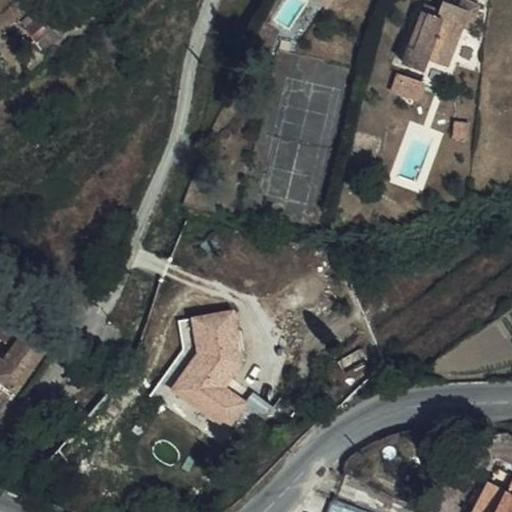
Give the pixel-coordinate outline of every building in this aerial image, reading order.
[(29,30),(58,7),(52,0),(23,24),(29,30)] [(469,13),(463,29),(470,32),(480,6),(463,0),(460,9),(469,13)] [(411,44),(403,64),(425,72),(429,59),(448,67),(463,29),(469,13),(460,9),(445,3),(437,18),(429,14),(417,44),(411,44)] [(62,12),(58,7),(29,30),(36,40),(67,17),(70,14),(66,9),(62,12)] [(73,25),(67,17),(36,40),(43,48),(73,25)] [(418,102),(425,85),(398,75),(391,93),(418,102)] [(456,136),(468,137),(469,121),(457,120),(456,136)] [(235,309),(190,313),(196,351),(169,386),(226,428),(246,402),(224,384),(243,354),(235,309)] [(13,396),(51,344),(25,330),(18,339),(4,329),(0,333),(0,337),(12,347),(4,359),(0,356),(0,392),(3,389),(13,396)] [(0,406),(3,408),(13,396),(3,389),(0,392),(0,406)] [(511,511),(511,480),(506,491),(490,482),(473,511),(511,511)] [(328,511),(370,511),(333,496),(328,511)]
